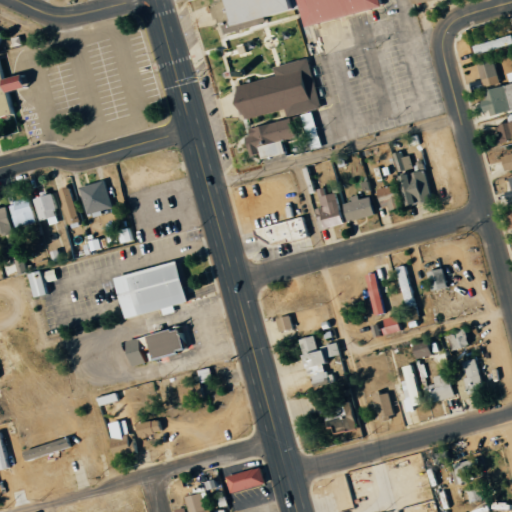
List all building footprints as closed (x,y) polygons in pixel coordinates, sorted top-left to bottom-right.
[(511,35),(477,45),(479,53),(511,44),(511,35)] [(323,108),(311,58),(276,66),(278,76),(241,85),(250,118),(288,109),(289,116),(323,108)] [(501,84),(496,59),(481,62),(485,87),(501,84)] [(0,119),(17,116),(12,92),(31,88),(29,75),(7,80),(3,60),(0,60),(0,119)] [(511,110),(511,83),(485,91),(488,100),(485,100),(490,117),(511,110)] [(314,149),(324,147),(315,111),(304,114),(314,149)] [(249,129),(256,155),(262,153),(264,159),(288,153),(284,140),(299,136),(294,118),(249,129)] [(511,122),(497,127),(502,144),(511,140),(511,122)] [(412,153),(397,155),(399,171),(415,169),(412,153)] [(406,174),(413,206),(435,201),(429,170),(406,174)] [(114,210),(109,181),(82,186),(87,215),(114,210)] [(69,224),(80,222),(73,186),(61,188),(69,224)] [(383,186),(384,208),(404,207),(403,186),(383,186)] [(346,224),(340,192),(328,194),(327,188),(320,189),(324,208),(318,209),(322,228),(346,224)] [(36,199),(42,221),(50,219),(51,225),(60,222),(53,194),(36,199)] [(378,214),(373,194),(354,199),(354,201),(347,203),(351,221),(378,214)] [(37,223),(33,199),(11,202),(15,227),(37,223)] [(0,235),(15,233),(9,206),(0,207),(0,235)] [(266,247),(311,234),(306,216),(261,228),(266,247)] [(17,273),(11,256),(0,260),(0,262),(5,277),(17,273)] [(21,274),(28,272),(24,258),(17,260),(21,274)] [(130,318),(166,309),(167,313),(177,311),(176,305),(192,301),(182,261),(119,277),(130,318)] [(402,267),(406,307),(415,306),(410,265),(402,267)] [(40,297),(52,294),(49,282),(60,279),(57,268),(34,274),(40,297)] [(435,291),(451,287),(447,268),(431,272),(435,291)] [(388,313),(379,273),(369,275),(378,315),(388,313)] [(388,334),(404,330),(399,315),(384,319),(388,334)] [(282,331),(295,329),(293,316),(280,317),(282,331)] [(158,357),(190,351),(186,328),(154,334),(158,357)] [(450,335),(454,350),(473,345),(468,329),(450,335)] [(303,339),(313,386),(337,381),(335,373),(329,374),(327,364),(334,363),(333,357),(344,355),(341,342),(327,346),(328,350),(321,352),(317,335),(303,339)] [(149,363),(147,348),(154,347),(152,336),(131,340),(135,365),(149,363)] [(419,357),(440,353),(437,339),(416,344),(419,357)] [(468,373),(460,375),(462,386),(469,385),(471,395),(486,392),(480,359),(466,361),(468,373)] [(404,382),(411,409),(425,406),(415,364),(406,366),(409,380),(404,382)] [(215,380),(213,368),(202,371),(204,382),(215,380)] [(438,383),(429,386),(433,403),(458,397),(452,373),(436,377),(438,383)] [(183,386),(185,401),(207,398),(205,383),(183,386)] [(313,392),(316,404),(320,403),(322,416),(327,415),(330,428),(337,427),(339,433),(355,430),(346,385),(313,392)] [(391,391),(375,394),(376,401),(370,403),(374,421),(396,417),(391,391)] [(138,453),(129,419),(111,423),(120,457),(138,453)] [(165,433),(163,420),(141,422),(143,436),(165,433)] [(0,432),(0,455),(3,470),(12,468),(4,432),(0,432)] [(467,483),(467,486),(484,484),(479,459),(454,463),(458,485),(467,483)] [(229,477),(234,493),(268,484),(264,467),(229,477)] [(469,489),(473,502),(488,497),(484,485),(469,489)] [(208,511),(202,493),(186,498),(191,511),(208,511)]
